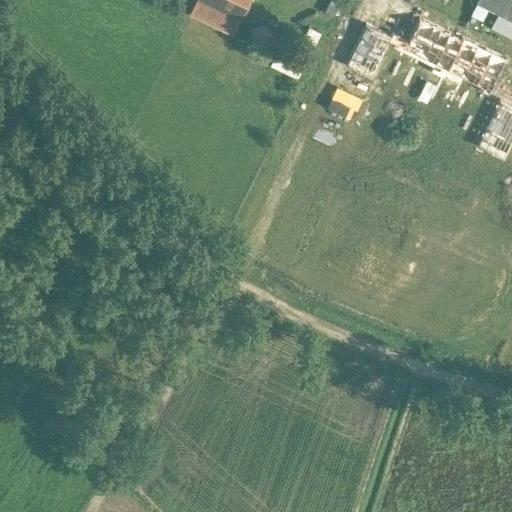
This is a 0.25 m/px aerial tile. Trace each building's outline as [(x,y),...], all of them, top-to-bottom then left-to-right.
[(249,0),(195,0),(190,12),(233,33),(249,0)] [(393,32),(388,43),(432,65),(430,70),(443,76),(463,36),(462,36),(461,38),(419,17),(408,39),(393,32)] [(366,23),(346,64),(371,77),(385,48),(388,43),(393,32),(392,31),(390,35),(366,23)] [(463,36),(443,76),(459,85),(463,78),(483,87),(481,90),(488,93),(506,58),(463,36)] [(301,75),(304,68),(278,59),(275,67),(301,75)] [(511,104),(500,99),(477,144),(503,158),(511,140),(511,104)] [(295,170),(276,214),(303,226),(323,182),(295,170)]
